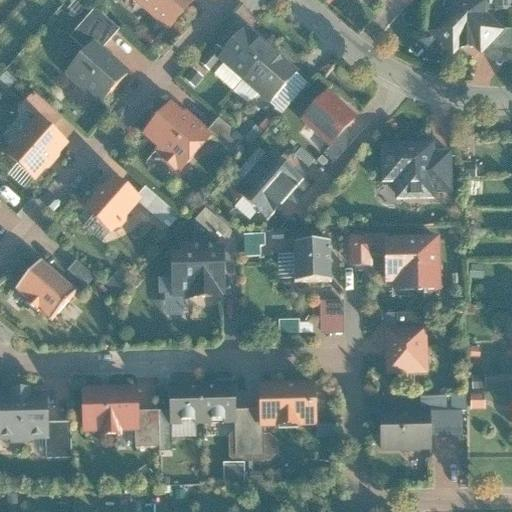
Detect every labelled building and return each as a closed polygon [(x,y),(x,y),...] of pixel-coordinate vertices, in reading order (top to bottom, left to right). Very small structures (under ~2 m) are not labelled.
[(193,5),(187,0),(132,0),(131,2),(167,34),(193,5)] [(477,52),(482,57),(504,34),(488,19),(488,4),(446,5),(446,19),(430,36),(455,59),(461,52),(470,53),(477,52)] [(94,47),(101,53),(118,33),(94,13),(70,40),(87,55),(94,47)] [(216,62),(242,85),(270,53),(244,30),(216,62)] [(101,53),(94,47),(87,55),(66,79),(99,107),(127,75),(101,53)] [(270,53),(242,85),(268,108),(297,76),(270,53)] [(355,121),(326,96),(302,124),(331,149),(355,121)] [(36,122),(51,135),(61,122),(33,97),(21,110),(36,122)] [(172,108),(144,139),(158,152),(156,155),(180,176),(213,140),(207,135),(186,116),(184,119),(172,108)] [(34,184),(66,148),(51,135),(36,122),(4,159),(34,184)] [(207,135),(213,140),(231,156),(242,143),(219,123),(207,135)] [(434,147),(381,148),(382,188),(396,188),(397,204),(435,204),(435,198),(435,155),(434,147)] [(452,155),(435,155),(435,198),(453,198),(452,155)] [(269,156),(253,175),(287,203),(303,184),(269,156)] [(287,203),(253,175),(237,194),(271,222),(287,203)] [(139,206),(112,183),(85,214),(111,237),(139,206)] [(208,246),(222,246),(231,236),(206,213),(195,225),(208,235),(208,246)] [(388,243),(389,243),(389,239),(350,240),(351,271),(372,270),(372,261),(388,261),(388,243)] [(442,295),(440,241),(389,243),(388,243),(388,261),(389,287),(397,287),(397,296),(442,295)] [(330,244),(293,245),(295,284),(332,283),(330,244)] [(181,262),(172,262),(173,301),(185,301),(186,303),(223,302),(222,246),(208,246),(181,246),(181,262)] [(52,323),(76,295),(40,264),(16,292),(52,323)] [(344,334),(344,301),(320,301),(320,334),(344,334)] [(426,332),(386,333),(387,379),(428,378),(426,332)] [(235,387),(202,388),(203,430),(235,429),(235,415),(235,387)] [(171,430),(203,430),(202,388),(170,388),(171,416),(171,430)] [(263,414),(263,432),(315,431),(315,389),(262,390),(263,414)] [(136,392),(82,393),(84,437),(100,436),(100,441),(122,440),(122,436),(135,435),(137,435),(136,417),(136,392)] [(8,399),(0,399),(0,444),(9,444),(9,447),(32,446),(32,444),(45,443),(44,428),(44,399),(30,399),(30,397),(9,397),(8,399)] [(263,414),(235,415),(235,429),(235,461),(264,460),(263,432),(263,414)] [(428,415),(383,416),(384,457),(429,455),(428,415)] [(158,416),(136,417),(137,435),(135,435),(135,453),(159,453),(158,416)] [(171,416),(158,416),(159,453),(159,457),(172,456),(171,430),(171,416)] [(70,428),(44,428),(45,443),(45,464),(70,464),(70,428)]
